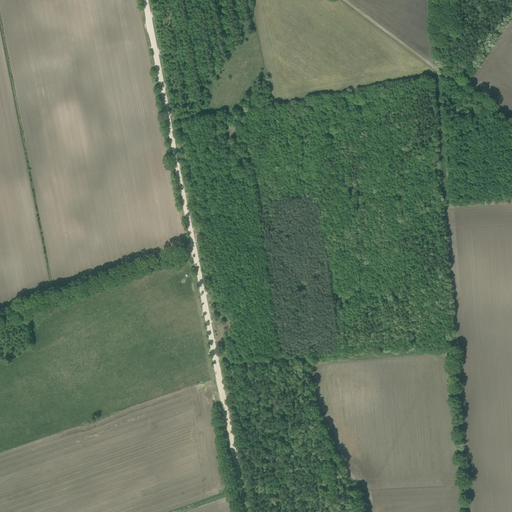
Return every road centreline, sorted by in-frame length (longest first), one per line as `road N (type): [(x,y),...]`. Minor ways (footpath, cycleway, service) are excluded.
road 1 (track): [(244,511),(194,251)]
road 2 (track): [(194,251),(143,0)]
road 3 (track): [(341,0),(511,124)]
road 4 (track): [(0,314),(194,251)]
